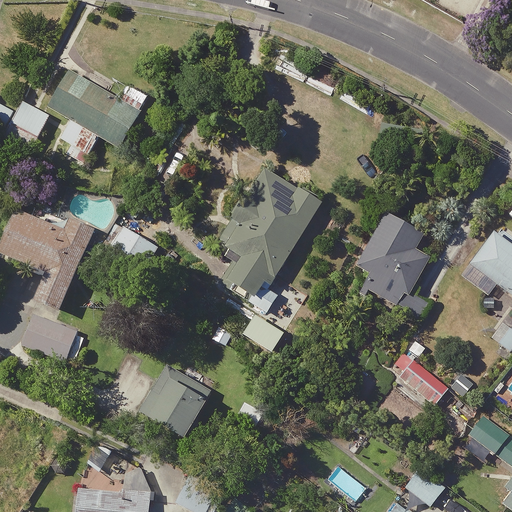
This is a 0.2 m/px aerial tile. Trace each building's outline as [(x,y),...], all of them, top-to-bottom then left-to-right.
[(149,117),(76,76),(55,113),(128,156),(149,117)] [(56,120),(29,106),(7,147),(35,160),(56,120)] [(331,209),(270,172),(224,248),(250,264),(236,287),(271,308),(331,209)] [(335,201),(326,219),(346,230),(356,212),(335,201)] [(73,236),(23,216),(6,259),(55,281),(44,308),(70,319),(101,235),(76,225),(73,236)] [(431,241),(391,218),(359,272),(373,280),(364,297),(371,301),(374,296),(406,314),(436,264),(423,256),(431,241)] [(511,245),(491,230),(466,263),(511,296),(511,245)] [(164,251),(129,231),(112,261),(148,281),(164,251)] [(453,293),(441,300),(450,318),(462,312),(453,293)] [(84,336),(38,319),(27,349),(72,366),(84,336)] [(365,359),(344,347),(335,363),(356,375),(365,359)] [(219,397),(173,370),(154,403),(158,405),(149,419),(196,447),(219,409),(213,406),(219,397)] [(511,435),(482,414),(467,434),(511,467),(511,435)] [(111,452),(95,443),(84,463),(100,472),(111,452)] [(419,466),(403,487),(428,506),(444,486),(419,466)] [(212,511),(222,493),(185,476),(173,502),(194,511),(212,511)] [(255,511),(269,494),(251,481),(227,511),(255,511)] [(511,511),(511,486),(497,507),(504,511),(511,511)] [(155,511),(157,496),(84,489),(81,511),(155,511)]
